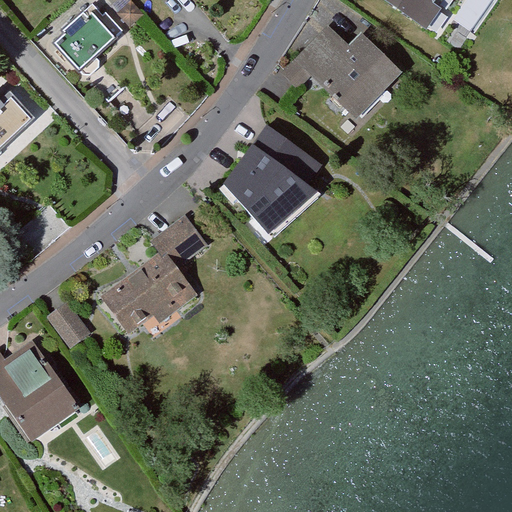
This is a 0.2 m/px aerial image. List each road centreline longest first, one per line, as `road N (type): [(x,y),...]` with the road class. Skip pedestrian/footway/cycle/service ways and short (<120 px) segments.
road 1 (residential): [(303,0),(203,147),(147,200)]
road 2 (residential): [(0,35),(147,200)]
road 3 (residential): [(147,200),(0,312)]
